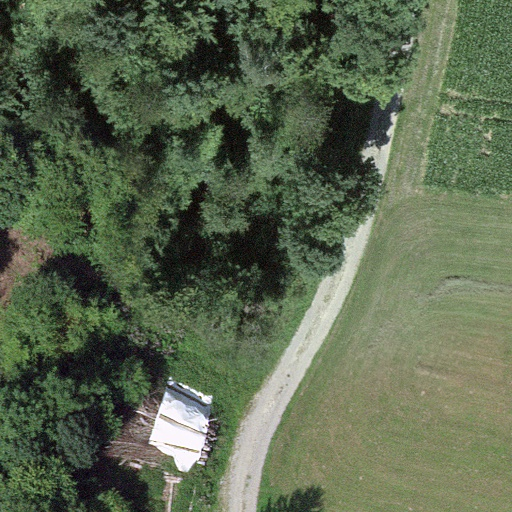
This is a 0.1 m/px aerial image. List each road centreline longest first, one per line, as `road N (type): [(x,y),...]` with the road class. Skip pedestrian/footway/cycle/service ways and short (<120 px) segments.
road 1 (track): [(422,0),(397,155),(357,285),(268,449),(259,511)]
road 2 (track): [(0,312),(285,418)]
